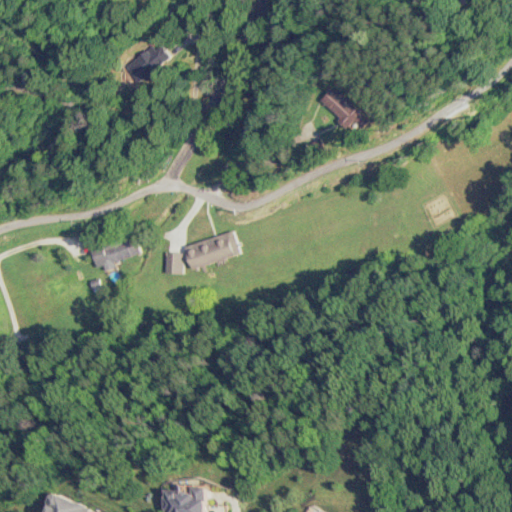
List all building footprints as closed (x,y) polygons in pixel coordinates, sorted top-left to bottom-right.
[(155,45),(125,67),(139,86),(176,58),(165,44),(158,49),(155,45)] [(365,128),(372,120),(335,86),(322,100),(351,127),(357,120),(365,128)] [(257,150),(265,133),(250,125),(241,142),(257,150)] [(188,245),(196,268),(243,253),(236,230),(188,245)] [(144,253),(138,232),(93,245),(100,267),(106,265),(108,270),(119,266),(118,261),(144,253)] [(169,251),(168,272),(186,273),(187,251),(169,251)] [(210,511),(211,486),(198,486),(198,490),(169,490),(168,511),(210,511)] [(106,511),(59,494),(51,511),(106,511)]
